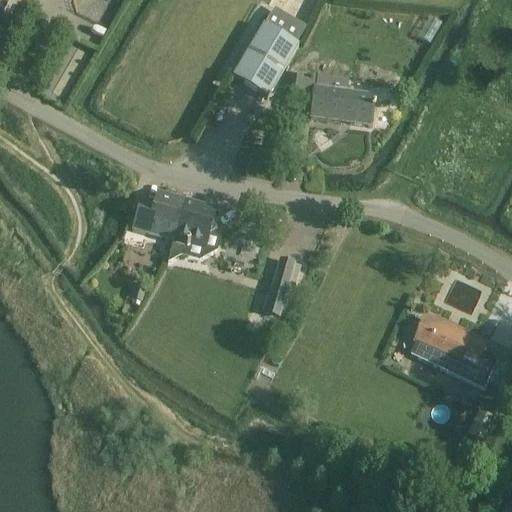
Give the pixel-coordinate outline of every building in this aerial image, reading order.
[(0,0),(0,12),(3,14),(9,0),(0,0)] [(262,28),(231,80),(266,101),(297,49),(303,38),(269,18),(262,28)] [(346,95),(347,83),(296,76),(292,104),(312,107),(310,121),(369,129),(373,99),(346,95)] [(133,232),(172,243),(175,232),(176,233),(185,203),(157,195),(154,206),(141,202),(133,232)] [(172,257),(190,247),(203,251),(207,237),(215,233),(211,224),(215,211),(185,203),(176,233),(175,232),(172,243),(168,256),(172,257)] [(278,263),(264,316),(278,320),(289,284),(295,286),(300,269),(293,268),(278,263)] [(135,287),(130,302),(140,305),(145,290),(135,287)] [(415,344),(417,345),(411,358),(484,393),(499,362),(483,355),(486,349),(475,344),(476,340),(458,332),(455,337),(443,331),(444,330),(426,322),(415,344)] [(479,412),(468,435),(483,443),(495,420),(479,412)] [(474,441),(471,446),(481,451),(483,445),(474,441)] [(462,442),(455,455),(474,464),(481,451),(471,446),(462,442)]
